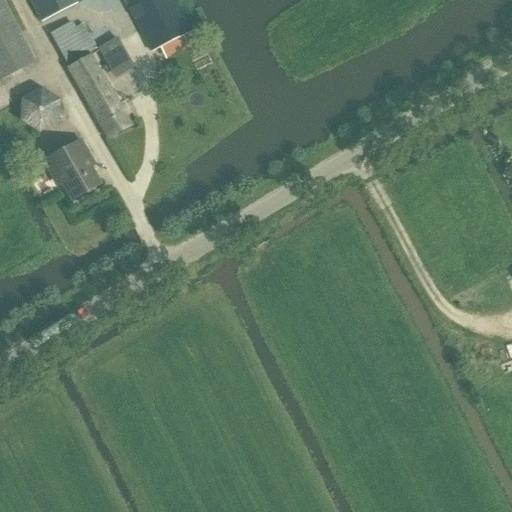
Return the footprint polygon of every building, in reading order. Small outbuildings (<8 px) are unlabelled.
[(2,0),(0,0),(0,79),(34,61),(2,0)] [(30,0),(42,22),(76,5),(73,0),(30,0)] [(125,0),(152,50),(191,30),(175,0),(125,0)] [(70,22),(49,35),(68,68),(69,68),(72,66),(87,58),(91,56),(91,55),(97,51),(92,42),(82,25),(74,30),(70,22)] [(72,66),(69,68),(86,99),(108,137),(130,125),(109,86),(91,56),(87,58),(72,66)] [(86,159),(90,157),(81,140),(45,161),(54,177),(58,175),(73,200),(86,193),(90,194),(96,190),(97,186),(101,184),(86,159)]
